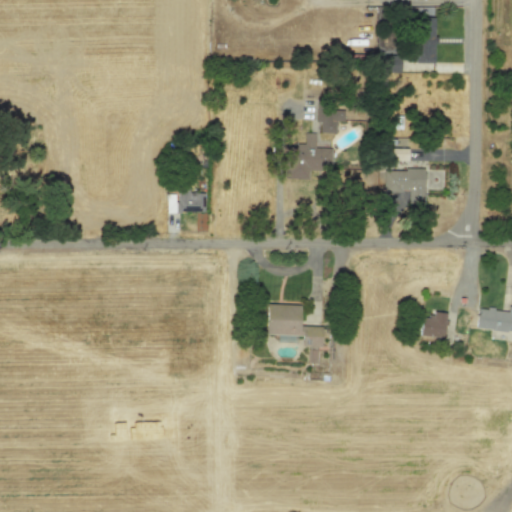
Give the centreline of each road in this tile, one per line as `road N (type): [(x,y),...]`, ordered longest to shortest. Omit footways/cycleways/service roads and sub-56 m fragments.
road 1 (residential): [(511,240),(0,241)]
road 2 (residential): [(469,240),(473,0)]
